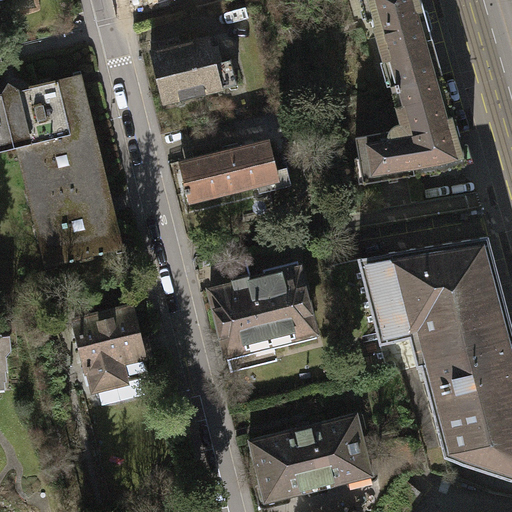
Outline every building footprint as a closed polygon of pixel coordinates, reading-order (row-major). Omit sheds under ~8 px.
[(443,75),(421,0),(361,0),(367,22),(373,20),(392,89),(443,75)] [(205,36),(147,51),(160,103),(234,85),(228,58),(212,62),(205,36)] [(0,138),(4,138),(27,152),(30,165),(23,177),(36,184),(38,196),(31,211),(44,217),(46,228),(38,240),(52,250),(55,263),(116,248),(110,229),(116,219),(108,213),(103,195),(108,187),(100,182),(95,162),(99,155),(94,150),(88,131),(93,124),(85,119),(79,99),(84,90),(77,88),(74,75),(27,85),(20,88),(8,83),(1,94),(0,93),(0,138)] [(462,145),(443,75),(392,89),(402,124),(399,124),(397,125),(394,126),(392,128),(391,130),(390,131),(389,131),(356,137),(360,158),(363,157),(367,182),(446,169),(471,161),(472,161),(473,159),(473,158),(469,145),(468,144),(466,144),(462,145)] [(185,200),(278,177),(268,137),(175,160),(185,200)] [(422,365),(444,454),(511,477),(511,328),(488,232),(358,257),(380,344),(409,336),(417,366),(422,365)] [(209,287),(226,360),(253,354),(252,348),(293,339),(291,333),(313,328),(299,266),(209,287)] [(132,307),(76,321),(93,392),(126,384),(121,365),(153,357),(148,339),(140,340),(132,307)] [(355,413),(248,439),(263,502),(371,475),(355,413)] [(404,479),(375,511),(407,511),(421,493),(404,479)]
